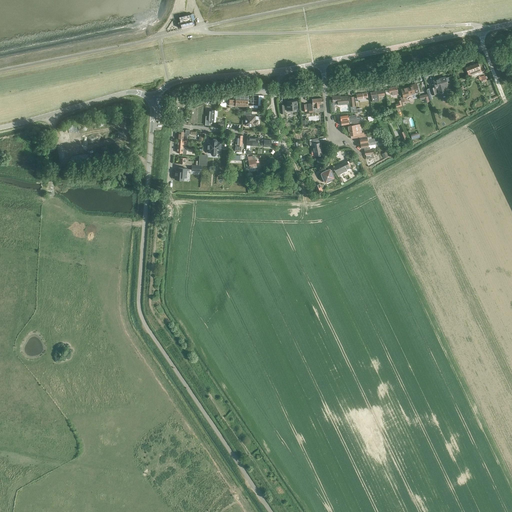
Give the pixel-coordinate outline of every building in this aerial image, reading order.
[(191,14),(179,17),(180,21),(181,27),(182,29),(193,26),(193,24),(192,20),(195,20),(193,14),(191,15),(191,14)] [(481,71),(480,68),(478,63),(465,68),(468,75),(481,71)] [(445,86),(447,85),(454,83),(451,73),(439,77),(440,78),(433,80),(435,87),(430,88),(432,95),(447,90),(445,86)] [(417,85),(413,86),(401,89),(403,97),(400,97),(401,102),(405,101),(404,98),(409,97),(409,95),(411,94),(411,95),(415,94),(415,93),(419,92),(417,85)] [(392,93),(392,95),(398,94),(397,87),(388,88),(389,93),(392,93)] [(385,95),(384,90),(370,92),(371,97),(372,102),(376,101),(375,96),(380,95),(380,96),(382,96),(385,95)] [(425,99),(426,102),(429,101),(427,94),(419,96),(420,100),(425,99)] [(332,97),(333,102),(337,102),(338,104),(348,103),(347,96),(340,97),(340,96),(332,97)] [(308,104),(309,113),(315,112),(315,108),(324,107),(323,98),(312,99),(312,103),(308,104)] [(242,108),(247,108),(248,100),(236,100),(229,100),(229,105),(235,105),(242,106),(242,108)] [(297,109),(296,101),(287,101),(287,110),(297,109)] [(209,110),(208,121),(214,122),(214,117),(217,117),(217,110),(209,110)] [(244,111),(244,116),(245,116),(245,125),(248,125),(248,126),(251,126),(255,126),(255,125),(258,125),(258,120),(257,120),(257,116),(260,116),(251,116),(252,112),(244,111)] [(393,136),(398,134),(393,117),(388,119),(393,136)] [(347,125),(349,135),(350,135),(351,139),(364,137),(364,132),(362,133),(360,124),(347,125)] [(311,126),(313,136),(321,135),(319,125),(311,126)] [(179,131),(178,139),(187,140),(187,134),(189,134),(190,130),(186,130),(185,133),(184,133),(184,132),(179,131)] [(246,145),(258,146),(258,138),(247,137),(246,145)] [(53,157),(59,155),(56,139),(49,140),(53,157)] [(221,152),(222,148),(222,142),(217,141),(216,141),(216,140),(215,139),(214,139),(213,140),(213,141),(212,141),(212,142),(208,142),(207,152),(212,152),(212,153),(213,154),(215,155),(216,153),(217,153),(217,152),(221,152)] [(312,145),(314,156),(322,154),(320,142),(319,143),(319,140),(309,141),(310,145),(312,145)] [(375,141),(360,143),(361,148),(369,147),(368,144),(369,144),(369,145),(375,144),(376,146),(382,145),(382,142),(383,142),(383,140),(378,140),(375,141)] [(365,155),(366,155),(367,159),(372,158),(372,154),(373,154),(373,149),(364,151),(365,155)] [(245,162),(247,167),(257,165),(255,159),(255,158),(253,158),(253,156),(248,157),(248,161),(245,162)] [(282,156),(276,158),(280,166),(286,163),(282,156)] [(346,169),(350,168),(347,161),(333,167),(337,175),(347,171),(346,169)] [(186,177),(187,177),(188,176),(189,174),(187,172),(186,172),(187,168),(178,168),(178,171),(176,171),(175,179),(183,180),(184,177),(186,177)] [(322,174),(320,175),(320,176),(320,178),(321,179),(321,180),(322,180),(323,181),(325,180),(325,182),(334,178),(333,176),(334,176),(333,175),(333,174),(333,173),(332,172),(332,171),(331,170),(330,170),(330,169),(321,173),(322,174)]
